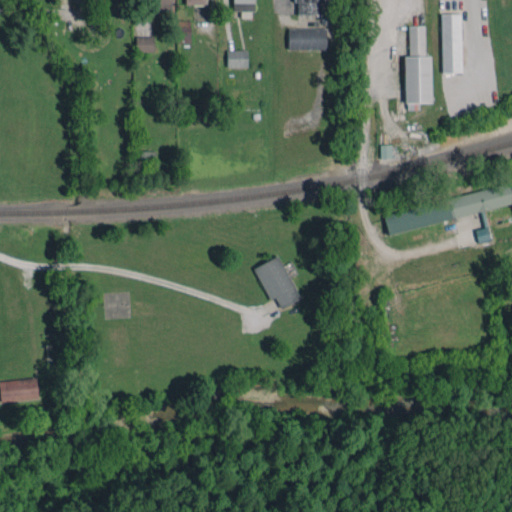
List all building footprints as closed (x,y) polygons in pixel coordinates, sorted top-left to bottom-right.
[(171,11),(171,0),(146,0),(147,11),(171,11)] [(254,11),(253,0),(232,0),(232,10),(254,11)] [(322,14),(322,0),(294,0),(295,14),(322,14)] [(441,72),(461,72),(460,13),(440,13),(441,72)] [(176,42),(190,42),(190,20),(176,20),(176,42)] [(431,102),(430,55),(425,55),(424,25),(408,25),(408,56),(404,56),(404,109),(418,109),(418,102),(431,102)] [(326,49),(326,28),(288,28),(288,49),(326,49)] [(153,51),(153,36),(135,36),(136,51),(153,51)] [(227,67),(247,67),(247,49),(226,50),(227,67)] [(390,144),(379,144),(380,158),(391,157),(390,144)] [(154,163),(155,151),(139,150),(139,162),(154,163)] [(511,182),(382,211),(387,232),(511,205),(511,182)] [(253,267),(269,300),(275,297),(280,308),(299,298),(278,255),(253,267)] [(0,379),(0,400),(37,399),(36,378),(0,379)]
